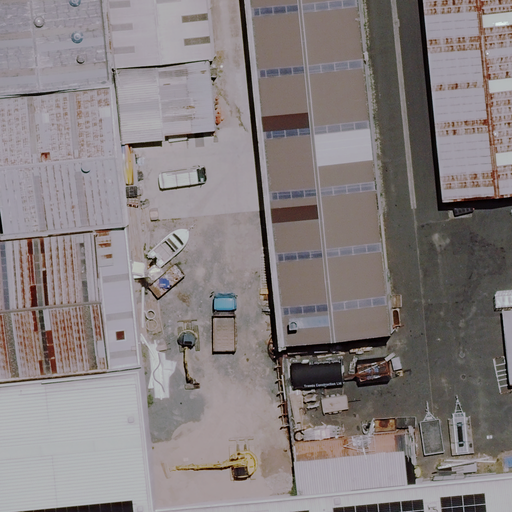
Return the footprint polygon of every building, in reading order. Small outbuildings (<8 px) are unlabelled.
[(0,0),(0,87),(3,116),(145,103),(136,0),(0,0)] [(242,0),(136,0),(145,103),(150,153),(255,144),(242,0)] [(427,354),(394,0),(289,0),(323,363),(427,354)] [(511,209),(511,0),(468,0),(488,211),(511,209)] [(14,244),(157,231),(150,153),(145,103),(3,116),(14,244)] [(183,511),(183,509),(157,231),(14,244),(0,245),(0,393),(42,390),(47,441),(91,437),(97,511),(183,511)] [(511,511),(511,479),(183,509),(183,511),(511,511)]
